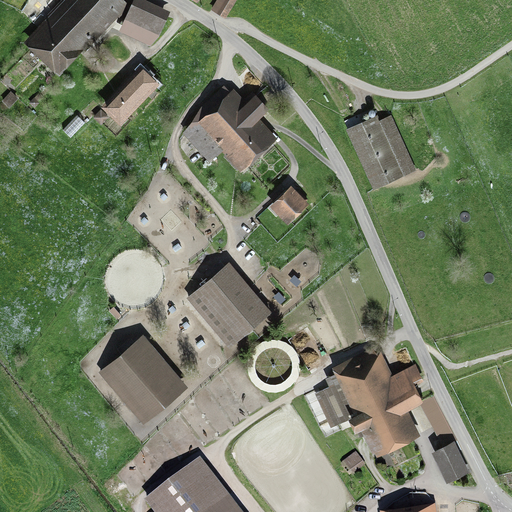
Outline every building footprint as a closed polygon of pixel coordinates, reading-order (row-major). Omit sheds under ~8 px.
[(121,0),(74,0),(34,43),(58,65),(112,8),(117,13),(126,4),(121,0)] [(217,0),(213,8),(225,16),(234,0),(217,0)] [(163,18),(134,5),(127,22),(156,34),(163,18)] [(154,83),(141,70),(106,106),(120,119),(133,106),(134,107),(137,105),(135,103),(154,83)] [(9,105),(16,97),(11,92),(3,100),(9,105)] [(252,92),(238,106),(230,97),(205,120),(243,163),(249,169),(274,146),(253,122),(267,109),(256,96),(252,92)] [(403,175),(375,116),(347,129),(374,187),(403,175)] [(277,203),(289,216),(301,205),(289,192),(277,203)] [(189,300),(228,345),(264,315),(225,269),(189,300)] [(142,339),(107,369),(147,416),(182,386),(142,339)] [(340,383),(321,392),(336,422),(363,409),(368,421),(363,424),(375,449),(381,446),(381,447),(410,433),(399,410),(418,400),(409,382),(419,378),(404,347),(395,352),(403,370),(384,380),(370,350),(333,368),(340,383)] [(467,470),(453,442),(434,451),(448,480),(467,470)] [(362,464),(356,455),(350,459),(356,468),(362,464)] [(239,511),(200,461),(148,502),(155,511),(239,511)]
